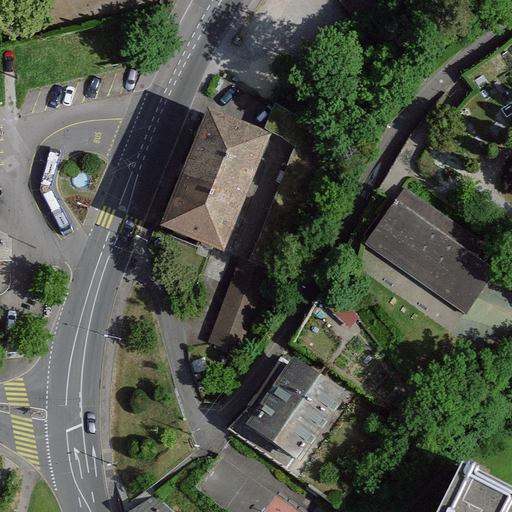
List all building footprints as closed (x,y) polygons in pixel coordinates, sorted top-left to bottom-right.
[(244,266),(215,344),(251,357),(333,131),(278,111),(270,133),(297,152),(254,269),(244,266)] [(266,143),(215,124),(170,239),(221,259),(266,143)] [(407,189),(365,248),(466,319),(508,260),(407,189)] [(256,428),(302,459),(348,390),(302,359),(256,428)] [(511,511),(511,497),(463,471),(440,511),(511,511)] [(158,497),(133,511),(174,511),(175,511),(158,497)]
